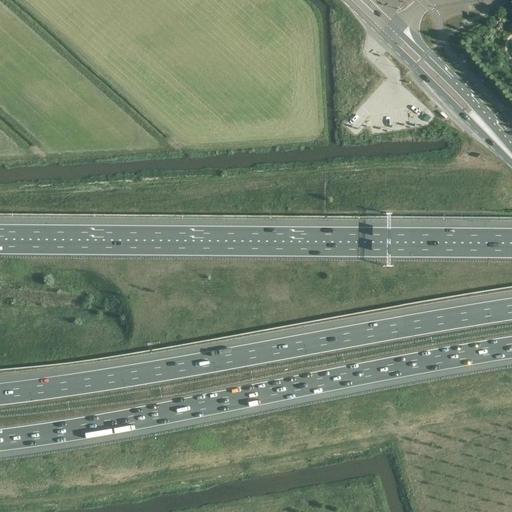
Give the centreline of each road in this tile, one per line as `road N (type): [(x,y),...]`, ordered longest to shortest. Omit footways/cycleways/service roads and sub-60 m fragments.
road 1 (motorway): [(0,441),(511,350)]
road 2 (motorway): [(511,310),(0,395)]
road 3 (motorway): [(511,243),(0,239)]
road 4 (secondary): [(511,157),(391,32)]
